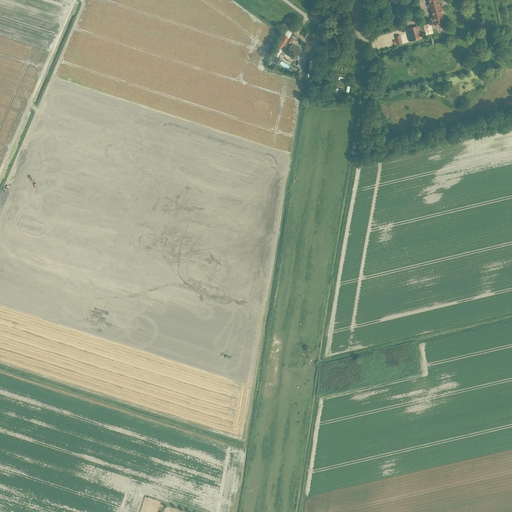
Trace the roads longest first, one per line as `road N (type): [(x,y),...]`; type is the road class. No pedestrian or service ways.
road 1 (track): [(264,511),(326,131)]
road 2 (track): [(0,174),(75,0)]
